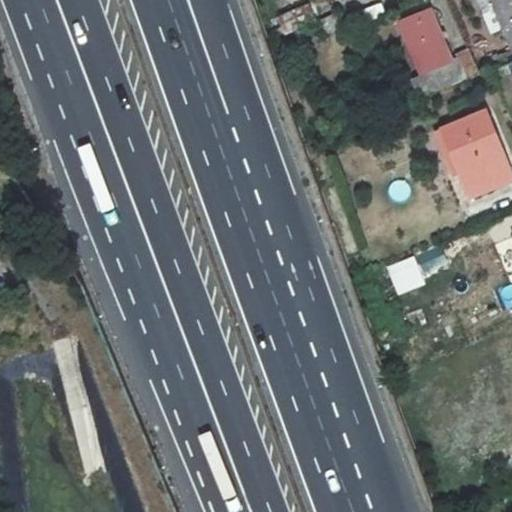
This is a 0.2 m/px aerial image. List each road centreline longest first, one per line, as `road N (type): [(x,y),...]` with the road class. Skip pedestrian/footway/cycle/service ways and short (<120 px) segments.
road 1 (motorway): [(34,0),(232,511)]
road 2 (motorway): [(80,0),(269,511)]
road 3 (motorway): [(271,290),(162,0)]
road 4 (motorway): [(271,290),(193,0)]
road 5 (motorway): [(353,511),(271,290)]
